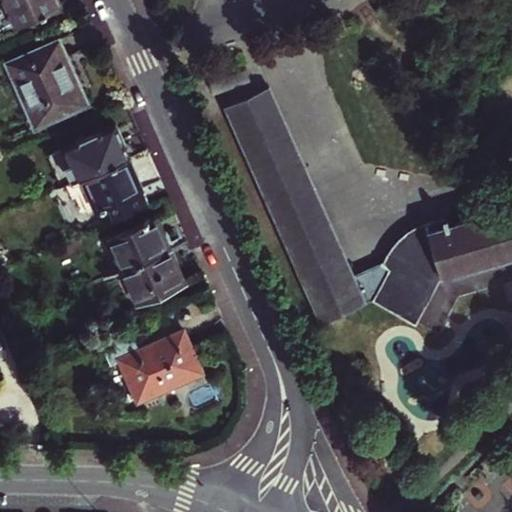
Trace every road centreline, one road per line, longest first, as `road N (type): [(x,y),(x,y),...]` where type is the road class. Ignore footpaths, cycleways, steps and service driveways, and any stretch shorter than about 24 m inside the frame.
road 1 (residential): [(116,0),(282,386),(283,446),(258,511)]
road 2 (residential): [(0,480),(131,484),(226,511)]
